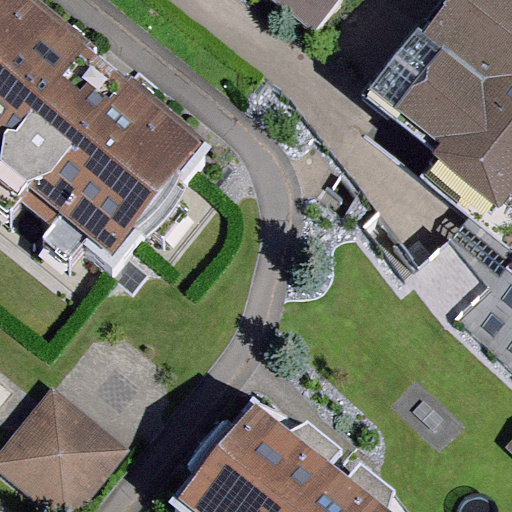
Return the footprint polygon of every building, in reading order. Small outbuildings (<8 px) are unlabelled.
[(332,0),(273,0),(310,28),(332,0)] [(511,0),(441,0),(355,111),(511,232),(511,0)] [(174,164),(0,17),(0,222),(73,283),(174,164)] [(72,511),(115,460),(40,400),(0,449),(0,479),(40,511),(72,511)] [(362,511),(256,423),(181,511),(362,511)]
